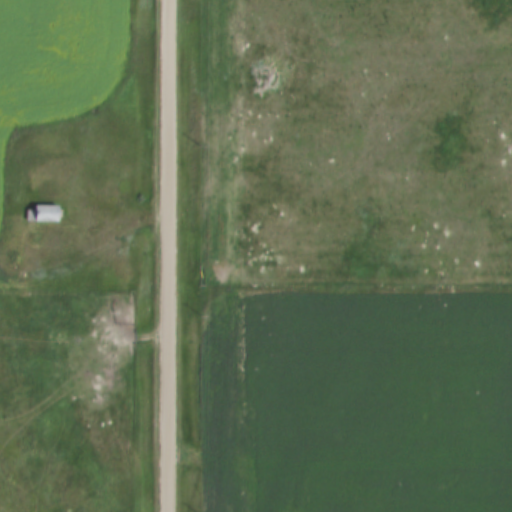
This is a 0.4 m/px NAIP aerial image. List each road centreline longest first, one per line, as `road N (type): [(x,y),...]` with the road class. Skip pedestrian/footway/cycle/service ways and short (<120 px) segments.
road 1 (residential): [(165,511),(167,0)]
road 2 (residential): [(166,334),(120,342),(53,401),(0,429)]
